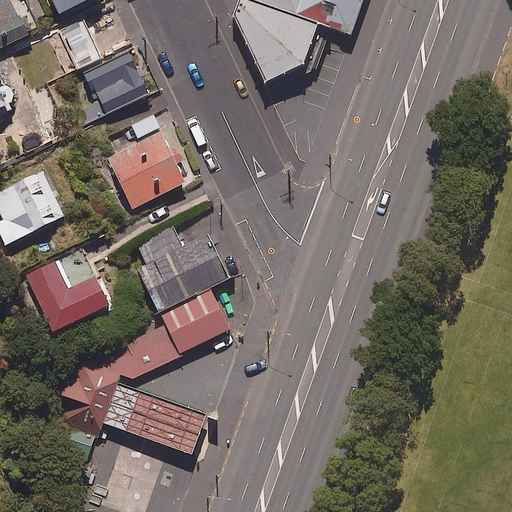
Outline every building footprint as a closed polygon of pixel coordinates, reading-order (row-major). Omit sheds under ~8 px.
[(20,25),(9,0),(5,0),(0,2),(0,55),(37,40),(28,21),(20,25)] [(51,0),(60,21),(104,3),(103,0),(51,0)] [(325,24),(258,0),(248,0),(242,15),(272,83),(311,63),(325,24)] [(355,35),(367,0),(258,0),(325,24),(355,35)] [(102,60),(84,21),(62,31),(80,70),(102,60)] [(149,99),(131,56),(85,76),(98,104),(79,112),(85,127),(149,99)] [(0,119),(15,113),(0,74),(0,119)] [(160,129),(155,117),(133,126),(138,138),(160,129)] [(171,155),(163,137),(111,160),(134,212),(188,187),(179,168),(185,165),(178,151),(171,155)] [(65,222),(43,173),(0,191),(0,211),(2,217),(0,218),(0,232),(7,248),(65,222)] [(131,243),(162,309),(208,287),(229,277),(208,232),(181,245),(171,224),(131,243)] [(112,314),(83,251),(27,277),(56,339),(112,314)] [(162,309),(58,360),(28,443),(88,463),(102,423),(192,455),(207,412),(119,381),(121,375),(132,379),(182,356),(180,353),(229,329),(208,287),(162,309)]
